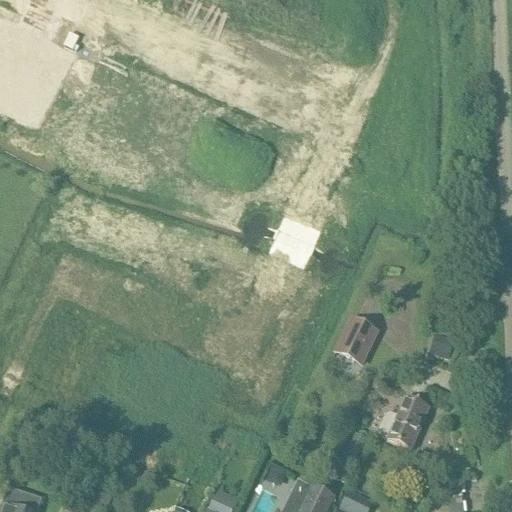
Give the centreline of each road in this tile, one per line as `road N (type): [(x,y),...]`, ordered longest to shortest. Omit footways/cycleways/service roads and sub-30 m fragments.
road 1 (residential): [(75,0),(341,120),(389,0)]
road 2 (residential): [(496,0),(511,378)]
